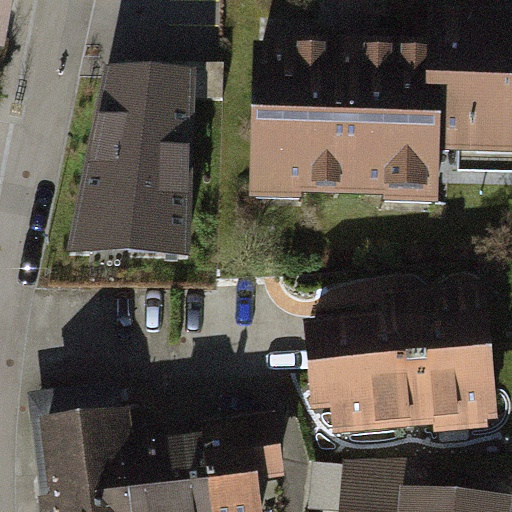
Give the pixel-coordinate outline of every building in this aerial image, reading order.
[(0,0),(0,38),(6,39),(14,0),(0,0)] [(511,23),(441,22),(440,67),(438,168),(511,169),(511,23)] [(437,210),(438,168),(440,67),(259,64),(256,207),(437,210)] [(108,80),(74,265),(196,269),(204,81),(108,80)] [(307,343),(314,432),(329,431),(331,455),(498,441),(486,298),(377,307),(380,337),(307,343)] [(144,511),(214,511),(203,433),(174,437),(167,386),(128,392),(144,511)] [(52,511),(144,511),(128,392),(38,404),(52,511)] [(288,511),(276,422),(203,433),(214,511),(288,511)] [(511,511),(511,508),(441,505),(442,471),(348,476),(344,511),(511,511)]
